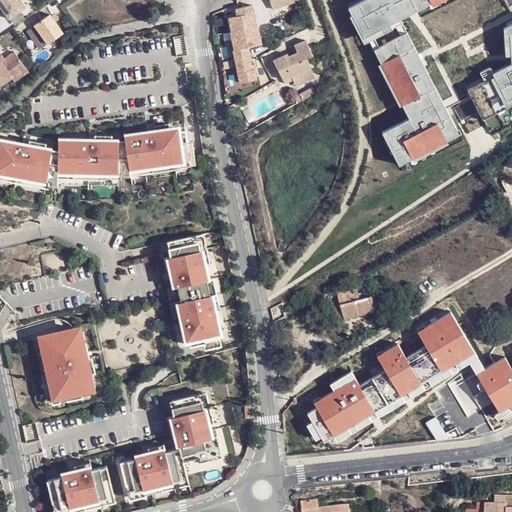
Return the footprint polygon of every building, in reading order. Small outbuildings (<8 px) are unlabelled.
[(0,0),(0,5),(9,18),(25,6),(19,0),(0,0)] [(270,0),(273,9),(298,0),(270,0)] [(402,24),(400,20),(437,0),(436,0),(363,0),(349,8),(352,15),(355,13),(366,33),(368,36),(383,28),(385,32),(396,27),(402,24)] [(226,15),(239,81),(256,77),(249,44),(261,42),(251,3),(233,6),(235,14),(226,15)] [(36,26),(49,45),(64,34),(52,16),(36,26)] [(402,24),(396,27),(400,36),(407,33),(402,24)] [(511,24),(504,29),(504,34),(509,34),(511,61),(506,61),(506,66),(492,73),(494,77),(487,80),(467,90),(480,115),(502,104),(504,109),(511,105),(511,24)] [(383,28),(368,36),(374,49),(379,47),(379,46),(375,37),(385,32),(383,28)] [(417,53),(407,33),(400,36),(379,46),(379,47),(390,68),(385,71),(395,91),(400,88),(414,115),(381,132),(399,166),(418,156),(415,151),(431,143),(434,148),(447,141),(444,136),(457,130),(449,114),(446,109),(442,102),(437,104),(433,97),(438,94),(421,60),(416,62),(412,55),(417,53)] [(173,37),(176,57),(187,56),(184,36),(173,37)] [(288,54),(276,60),(285,83),(293,79),(294,83),(314,75),(308,60),(314,57),(307,41),(294,46),(298,54),(289,57),(288,54)] [(379,47),(374,49),(385,71),(390,68),(379,47)] [(0,89),(1,91),(31,73),(15,51),(5,58),(3,55),(0,56),(0,89)] [(490,68),(483,71),(487,80),(494,77),(490,68)] [(442,102),(438,94),(433,97),(437,104),(442,102)] [(125,149),(130,177),(190,167),(185,138),(170,140),(169,137),(154,139),(139,142),(140,145),(125,148),(125,149)] [(124,142),(125,148),(140,145),(139,142),(139,140),(124,142)] [(415,151),(418,156),(434,148),(431,143),(415,151)] [(23,150),(1,146),(1,148),(0,147),(0,177),(37,186),(46,188),(47,185),(58,187),(58,179),(58,158),(45,155),(30,152),(23,150)] [(46,150),(31,146),(30,148),(30,152),(45,155),(46,150)] [(89,149),(67,148),(67,150),(59,150),(58,158),(58,179),(72,180),(109,180),(118,180),(118,177),(130,177),(125,149),(112,149),(96,149),(89,149)] [(131,183),(191,173),(190,167),(130,177),(131,183)] [(37,186),(0,177),(0,183),(35,191),(37,186)] [(443,212),(472,198),(466,186),(437,199),(443,212)] [(421,220),(393,235),(400,248),(428,232),(421,220)] [(200,253),(205,252),(201,237),(195,239),(198,253),(200,253)] [(198,253),(195,239),(166,246),(169,260),(166,261),(170,275),(173,290),(176,289),(182,319),(181,319),(184,334),(186,333),(189,348),(218,341),(215,327),(216,326),(213,312),(211,312),(208,298),(205,283),(206,283),(203,268),(200,253),(198,253)] [(203,268),(208,267),(205,252),(200,253),(203,268)] [(166,261),(161,262),(165,276),(170,275),(166,261)] [(205,283),(208,298),(215,296),(211,281),(206,283),(205,283)] [(337,293),(340,303),(360,298),(357,288),(337,293)] [(379,292),(371,294),(375,304),(382,302),(379,292)] [(360,298),(340,303),(344,318),(376,309),(375,304),(371,294),(360,298)] [(213,312),(218,311),(215,296),(208,298),(211,312),(213,312)] [(344,318),(340,303),(331,305),(335,321),(344,318)] [(213,312),(216,326),(221,325),(218,311),(213,312)] [(326,413),(317,419),(321,427),(316,430),(325,445),(331,442),(334,447),(342,442),(345,448),(477,367),(506,415),(511,412),(511,362),(493,373),(457,317),(426,336),(435,351),(415,363),(404,349),(384,362),(395,378),(371,393),(361,377),(337,390),(341,397),(322,407),(326,413)] [(76,332),(37,340),(40,355),(44,370),(40,371),(47,400),(80,393),(95,389),(92,375),(90,375),(87,360),(83,361),(76,332)] [(166,338),(169,353),(189,348),(186,333),(184,334),(166,338)] [(40,355),(34,356),(38,371),(44,370),(40,355)] [(80,393),(47,400),(48,406),(82,399),(80,393)] [(206,393),(199,395),(202,409),(204,409),(210,407),(206,393)] [(202,409),(199,395),(170,402),(173,416),(171,417),(175,432),(178,446),(179,446),(179,448),(182,461),(197,457),(213,453),(210,438),(211,438),(207,424),(204,409),(202,409)] [(210,407),(204,409),(207,424),(213,422),(210,407)] [(171,417),(166,419),(169,433),(175,432),(171,417)] [(36,423),(23,426),(27,444),(40,441),(36,423)] [(213,453),(197,457),(198,462),(221,456),(216,437),(211,438),(210,438),(213,453)] [(163,444),(148,447),(149,453),(164,449),(163,444)] [(135,459),(121,463),(128,492),(143,488),(143,489),(158,486),(172,482),(172,481),(186,477),(182,461),(179,448),(165,452),(164,449),(149,453),(135,457),(135,459)] [(90,462),(75,465),(77,471),(91,467),(90,462)] [(48,481),(55,509),(70,506),(70,507),(85,504),(99,500),(99,499),(114,495),(106,466),(92,470),(91,467),(77,471),(62,475),(63,477),(48,481)] [(172,482),(158,486),(159,491),(173,487),(172,482)] [(143,488),(128,492),(130,499),(145,495),(143,489),(143,488)] [(99,499),(99,500),(101,506),(115,502),(114,495),(99,499)] [(511,511),(511,495),(506,496),(506,501),(486,501),(486,509),(466,509),(466,511),(511,511)] [(316,496),(300,497),(301,509),(317,507),(316,496)] [(99,500),(85,504),(86,510),(101,506),(99,500)]
